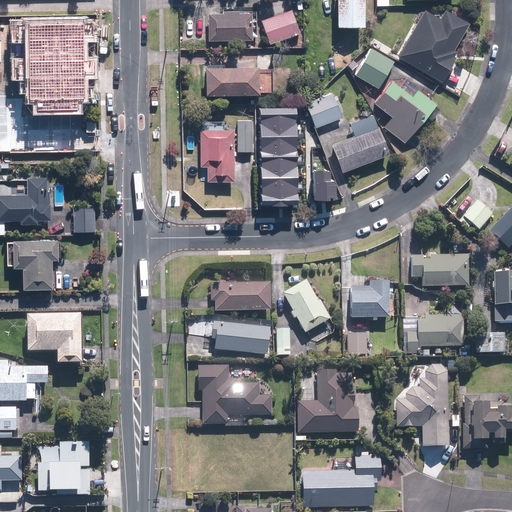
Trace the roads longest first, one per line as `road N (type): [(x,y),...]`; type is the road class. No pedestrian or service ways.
road 1 (residential): [(508,0),(504,55),(482,114),(456,154),(412,193),(312,235),(132,240)]
road 2 (tertiary): [(132,240),(137,511)]
road 3 (tertiary): [(128,0),(132,240)]
